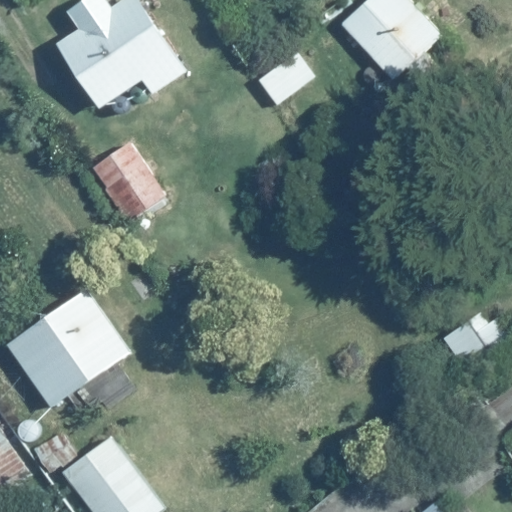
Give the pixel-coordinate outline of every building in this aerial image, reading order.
[(76,0),(67,8),(78,22),(52,42),(101,106),(143,74),(155,90),(189,64),(140,0),(114,0),(112,1),(111,0),(76,0)] [(427,0),(360,0),(342,18),(397,74),(408,63),(429,84),(451,63),(432,44),(451,25),(427,0)] [(131,133),(93,163),(133,215),(172,185),(131,133)] [(88,282),(6,340),(51,404),(133,347),(88,282)] [(485,302),(444,330),(473,373),(511,346),(511,322),(501,307),(492,313),(485,302)] [(151,511),(166,501),(113,426),(62,463),(96,511),(151,511)] [(450,511),(436,496),(417,511),(450,511)]
